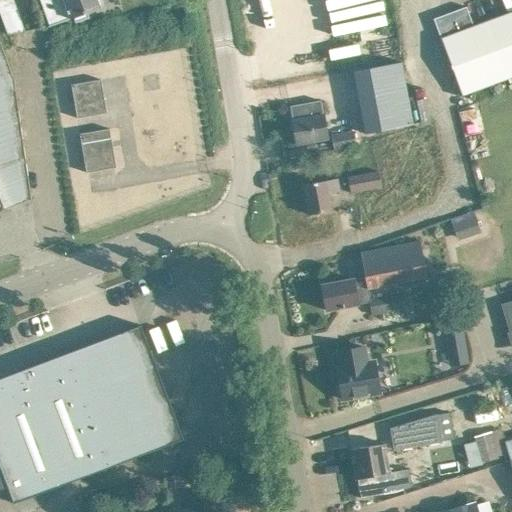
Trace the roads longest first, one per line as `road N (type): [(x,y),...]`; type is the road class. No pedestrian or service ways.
road 1 (unclassified): [(303,511),(267,297),(247,250),(222,233)]
road 2 (residential): [(222,233),(245,173),(219,0)]
road 3 (unclassified): [(0,295),(164,233),(222,233)]
